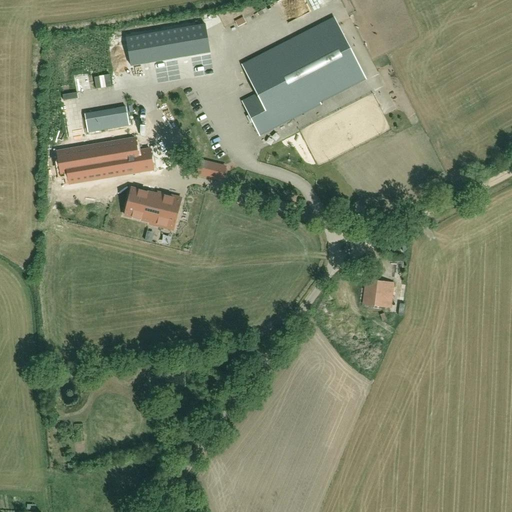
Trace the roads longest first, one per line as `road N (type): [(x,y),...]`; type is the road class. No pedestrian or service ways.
road 1 (unclassified): [(158,511),(333,261)]
road 2 (track): [(331,269),(511,176)]
